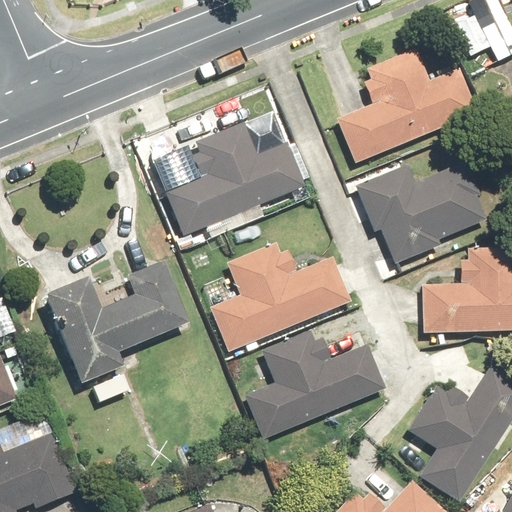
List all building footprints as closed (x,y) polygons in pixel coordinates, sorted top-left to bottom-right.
[(332,116),(350,160),(473,110),(455,66),(425,78),(412,44),(363,64),(368,78),(359,82),(367,101),(332,116)] [(161,189),(179,233),(300,185),(283,140),(253,152),(240,120),(192,139),(195,149),(186,152),(195,175),(161,189)] [(404,162),(349,183),(368,230),(376,227),(390,262),(436,243),(433,237),(483,217),(461,162),(412,182),(404,162)] [(204,305),(223,350),(346,299),(328,254),(290,270),(276,237),(222,260),(235,292),(204,305)] [(417,282),(418,330),(511,326),(511,243),(463,245),(464,258),(456,259),(456,281),(417,282)] [(81,271),(36,289),(75,382),(120,364),(113,348),(182,320),(155,257),(119,272),(127,291),(95,304),(81,271)] [(241,395),(259,436),(380,386),(362,344),(328,359),(318,335),(310,338),(305,327),(257,347),(272,382),(241,395)] [(0,406),(16,400),(0,363),(0,406)] [(454,502),(511,408),(511,380),(485,364),(465,395),(447,384),(444,390),(433,384),(405,428),(433,446),(414,477),(454,502)] [(52,430),(0,450),(0,511),(12,511),(11,509),(73,484),(52,430)] [(442,511),(443,511),(408,479),(383,507),(366,492),(360,498),(348,488),(325,511),(442,511)] [(467,511),(466,511),(511,511),(511,487),(498,511),(467,511)] [(208,511),(205,503),(182,511),(208,511)]
